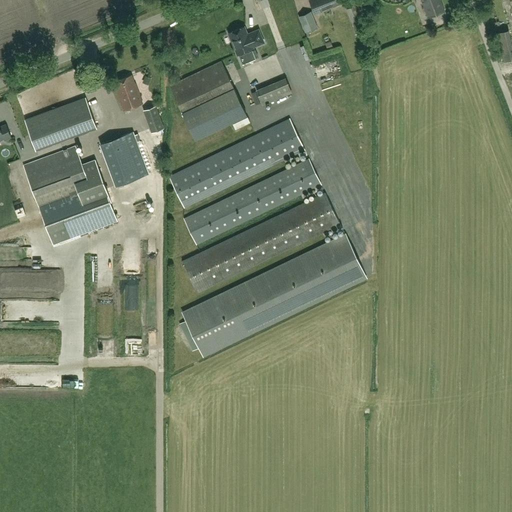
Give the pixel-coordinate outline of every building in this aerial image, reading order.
[(309,0),(315,13),(335,5),(341,3),(339,0),(309,0)] [(421,0),(428,16),(445,10),(441,0),(421,0)] [(363,8),(361,3),(348,8),(353,21),(361,17),(359,10),(363,8)] [(315,21),(302,26),(305,33),(318,28),(315,21)] [(264,42),(258,29),(247,34),(244,26),(233,31),(229,33),(238,54),(253,48),(253,47),(264,42)] [(194,54),(205,49),(198,36),(187,42),(194,54)] [(170,85),(182,111),(234,86),(222,61),(170,85)] [(249,93),(255,91),(248,72),(243,73),(249,93)] [(114,81),(117,89),(116,89),(124,110),(143,103),(135,82),(135,83),(132,74),(114,81)] [(263,105),(291,93),(285,78),(256,90),(263,105)] [(234,87),(182,111),(195,139),(247,115),(234,87)] [(85,97),(24,120),(35,150),(96,128),(85,97)] [(156,105),(143,110),(151,132),(164,127),(156,105)] [(249,116),(235,122),(239,132),(253,126),(249,116)] [(290,119),(170,176),(184,206),(304,149),(290,119)] [(0,139),(4,138),(5,140),(11,137),(5,124),(0,126),(0,139)] [(133,131),(100,143),(116,185),(149,173),(133,131)] [(53,244),(93,229),(117,220),(111,202),(95,159),(82,164),(75,146),(24,165),(49,234),(53,244)] [(184,218),(196,243),(321,183),(309,158),(184,218)] [(325,193),(183,261),(198,291),(340,223),(325,193)] [(204,355),(366,277),(345,234),(183,312),(204,355)]
